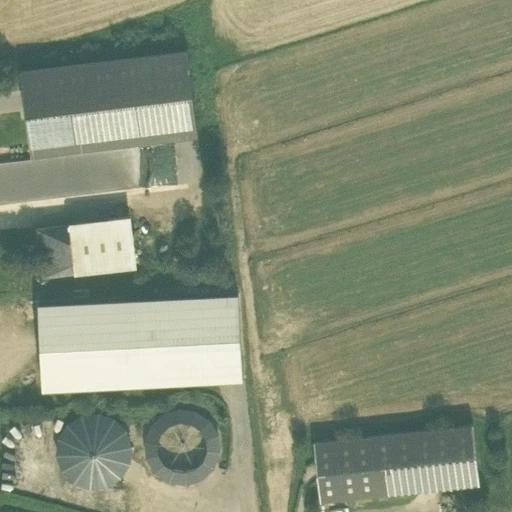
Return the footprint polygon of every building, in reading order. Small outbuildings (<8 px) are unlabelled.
[(0,0),(0,40),(128,0),(0,0)] [(21,68),(32,154),(199,133),(188,47),(21,68)] [(130,216),(69,223),(39,227),(44,274),(74,270),(135,263),(130,216)] [(39,302),(43,387),(243,377),(239,292),(39,302)] [(146,459),(160,456),(159,437),(173,423),(192,423),(205,436),(206,455),(220,456),(219,434),(210,419),(192,408),(171,409),(154,419),(145,440),(146,459)] [(98,412),(86,413),(73,418),(61,431),(57,445),(57,457),(65,473),(77,482),(88,486),(100,486),(116,480),(125,469),(131,456),(131,441),(124,427),(112,416),(98,412)] [(314,441),(320,501),(479,483),(473,423),(314,441)] [(160,456),(146,459),(160,477),(177,484),(198,481),(211,472),(220,456),(206,455),(192,468),(173,469),(160,456)]
